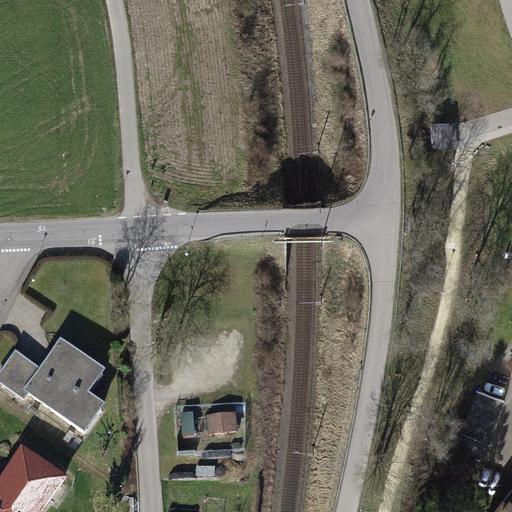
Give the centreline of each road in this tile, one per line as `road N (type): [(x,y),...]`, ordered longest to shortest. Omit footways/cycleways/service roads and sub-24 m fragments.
road 1 (residential): [(345,511),(382,323),(384,250),(369,219)]
road 2 (residential): [(137,229),(153,511)]
road 3 (residential): [(369,219),(137,229)]
road 4 (track): [(137,229),(115,0)]
road 5 (unclassified): [(369,219),(382,199),(387,147),(359,0)]
road 6 (residential): [(137,229),(2,237)]
